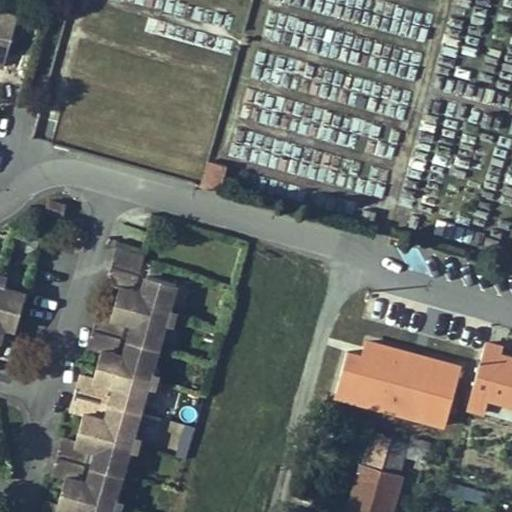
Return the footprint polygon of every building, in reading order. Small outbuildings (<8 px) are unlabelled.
[(0,67),(10,30),(0,26),(0,67)] [(223,181),(204,176),(198,199),(216,205),(223,181)] [(36,222),(41,224),(54,227),(56,217),(39,212),(36,222)] [(116,246),(113,261),(140,267),(144,253),(116,246)] [(136,269),(107,261),(102,276),(132,284),(136,269)] [(110,511),(120,478),(124,464),(129,449),(139,412),(143,397),(147,383),(158,346),(162,331),(166,317),(171,299),(137,290),(133,306),(126,304),(130,289),(101,281),(97,296),(110,300),(102,328),(89,324),(84,340),(113,349),(117,335),(124,337),(115,370),(107,368),(111,354),(82,346),(78,363),(92,366),(83,395),(70,391),(65,407),(94,415),(98,402),(105,404),(96,437),(88,435),(92,421),(63,413),(59,429),(72,433),(64,461),(51,458),(46,474),(75,482),(79,468),(86,470),(77,503),(70,501),(73,487),(45,479),(40,496),(54,500),(50,511),(110,511)] [(0,338),(8,341),(17,306),(3,301),(0,300),(0,338)] [(439,346),(460,350),(466,321),(445,316),(439,346)] [(166,317),(162,331),(171,334),(176,320),(166,317)] [(171,334),(162,331),(158,346),(168,349),(171,334)] [(334,397),(448,423),(462,360),(348,334),(334,397)] [(511,403),(511,348),(485,340),(466,407),(485,413),(490,397),(511,403)] [(147,383),(143,397),(153,400),(157,385),(147,383)] [(153,400),(143,397),(139,412),(149,414),(153,400)] [(439,453),(377,434),(353,511),(395,511),(409,466),(433,473),(439,453)] [(129,449),(124,464),(134,466),(138,452),(129,449)] [(134,466),(124,464),(120,478),(130,481),(134,466)]
